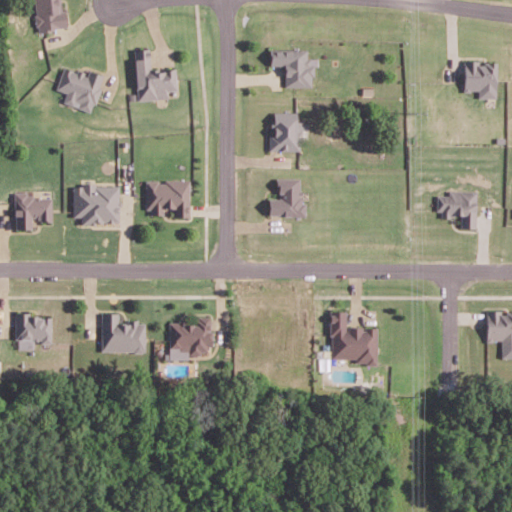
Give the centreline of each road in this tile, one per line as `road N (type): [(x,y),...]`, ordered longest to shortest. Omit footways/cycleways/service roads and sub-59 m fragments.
road 1 (residential): [(0,263),(511,264)]
road 2 (residential): [(223,0),(224,264)]
